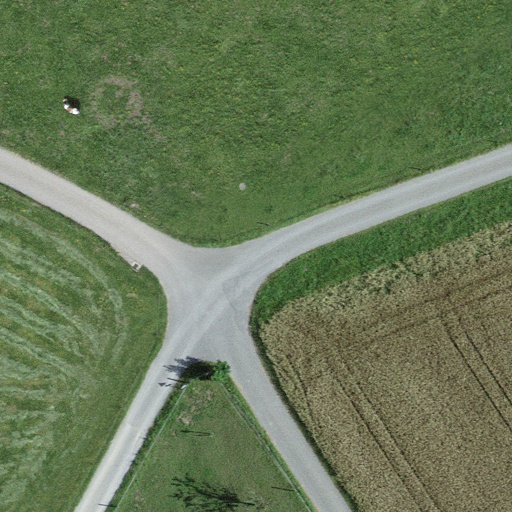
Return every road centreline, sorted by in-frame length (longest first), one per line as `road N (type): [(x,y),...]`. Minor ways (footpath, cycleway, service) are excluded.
road 1 (unclassified): [(511,156),(326,220),(212,295)]
road 2 (unclassified): [(212,295),(345,511)]
road 3 (unclassified): [(0,162),(212,295)]
road 4 (track): [(212,295),(91,511)]
